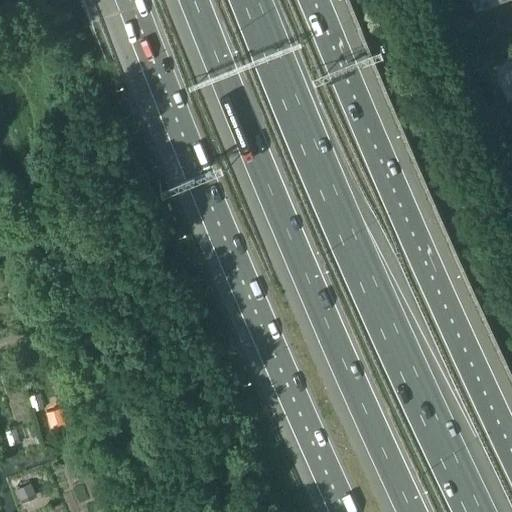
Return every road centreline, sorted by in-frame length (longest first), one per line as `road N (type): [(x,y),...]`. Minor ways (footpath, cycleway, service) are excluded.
road 1 (motorway): [(476,511),(250,0)]
road 2 (motorway): [(128,0),(349,511)]
road 3 (motorway): [(191,0),(406,511)]
road 4 (motorway): [(511,454),(314,0)]
